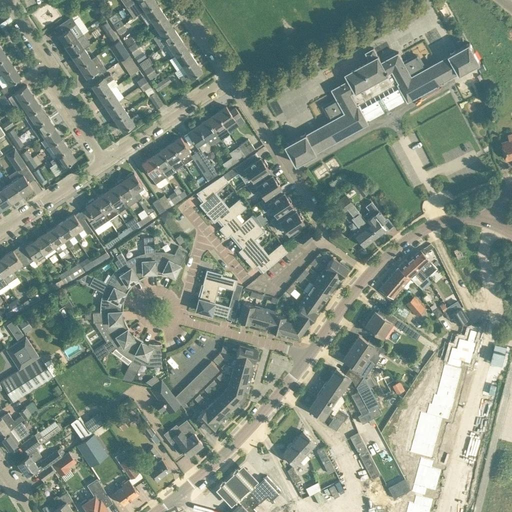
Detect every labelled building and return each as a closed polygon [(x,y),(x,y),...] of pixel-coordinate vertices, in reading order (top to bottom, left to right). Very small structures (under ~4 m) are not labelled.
[(141,12),(145,10),(156,2),(154,0),(134,0),(133,1),(140,11),(141,12)] [(145,10),(152,21),(164,13),(156,2),(145,10)] [(155,35),(160,32),(171,24),(164,13),(152,21),(156,27),(152,30),(155,35)] [(65,46),(83,34),(72,16),(55,27),(59,34),(58,35),(65,46)] [(116,29),(123,24),(120,19),(113,24),(116,29)] [(106,33),(112,29),(107,21),(101,25),(106,33)] [(126,29),(123,24),(116,29),(119,34),(126,29)] [(168,43),(179,36),(171,24),(160,32),(168,43)] [(117,37),(112,29),(106,33),(111,41),(117,37)] [(65,46),(72,56),(84,48),(90,44),(83,34),(65,46)] [(168,43),(175,55),(186,47),(179,36),(168,43)] [(119,61),(120,60),(122,59),(129,54),(119,40),(109,46),(119,61)] [(138,47),(135,42),(128,46),(131,52),(138,47)] [(481,62),(470,42),(449,54),(450,54),(425,68),(418,55),(405,62),(399,52),(395,54),(394,52),(381,59),(378,55),(374,48),(366,52),(370,60),(346,73),(349,79),(332,88),(338,99),(325,106),(332,119),(307,133),(307,132),(286,144),(297,163),(318,152),(317,151),(369,123),(368,121),(386,111),(385,109),(388,107),(389,109),(407,99),(408,101),(460,72),(460,73),(481,62)] [(141,52),(138,47),(131,52),(134,56),(141,52)] [(186,47),(175,55),(183,66),(194,58),(186,47)] [(84,48),(72,56),(79,66),(91,58),(84,48)] [(142,66),(150,61),(145,53),(137,58),(142,66)] [(139,69),(129,54),(120,60),(130,75),(139,69)] [(0,70),(2,73),(14,65),(7,55),(0,59),(0,70)] [(91,58),(79,66),(86,77),(88,76),(91,80),(106,69),(97,55),(91,58)] [(187,72),(180,77),(183,82),(202,70),(194,58),(183,66),(187,72)] [(143,69),(146,74),(153,69),(150,64),(143,69)] [(21,76),(14,65),(2,73),(9,83),(9,84),(10,84),(21,76)] [(157,74),(153,69),(146,74),(150,79),(157,74)] [(99,97),(111,88),(118,84),(113,78),(114,78),(111,73),(104,77),(92,85),(99,97)] [(136,81),(140,86),(147,81),(144,76),(136,81)] [(153,85),(157,91),(171,81),(168,76),(153,85)] [(150,86),(147,81),(140,86),(143,91),(150,86)] [(10,84),(9,84),(9,83),(0,89),(4,94),(13,87),(10,84)] [(22,103),(34,95),(26,84),(18,90),(14,93),(8,97),(15,108),(22,103)] [(99,97),(107,108),(119,100),(111,88),(99,97)] [(157,108),(162,105),(155,93),(149,96),(157,108)] [(9,102),(4,94),(0,96),(0,101),(3,106),(9,102)] [(34,95),(22,103),(29,114),(41,106),(34,95)] [(107,108),(115,119),(127,111),(119,100),(107,108)] [(29,114),(24,117),(26,120),(31,117),(36,124),(48,116),(41,106),(29,114)] [(226,106),(216,112),(229,131),(234,128),(238,125),(239,126),(244,122),(240,116),(240,115),(235,106),(229,110),(226,106)] [(127,111),(115,119),(122,131),(134,123),(134,122),(140,118),(137,113),(131,117),(127,111)] [(220,139),(226,135),(230,132),(229,131),(216,112),(207,119),(215,132),(220,139)] [(36,124),(31,127),(38,138),(43,135),(55,127),(48,116),(36,124)] [(14,124),(13,124),(10,118),(2,124),(6,130),(14,124)] [(197,125),(206,138),(215,132),(207,119),(197,125)] [(196,152),(212,177),(217,174),(203,151),(204,150),(205,151),(208,152),(213,148),(206,138),(197,125),(187,132),(196,145),(197,144),(201,149),(196,152)] [(43,135),(50,145),(62,137),(55,127),(43,135)] [(12,140),(18,136),(13,128),(7,132),(12,140)] [(511,133),(507,135),(509,140),(502,141),(505,149),(507,159),(511,157),(511,133)] [(23,144),(18,136),(12,140),(17,148),(23,144)] [(190,150),(186,145),(181,136),(171,143),(180,156),(190,150)] [(57,155),(69,147),(62,137),(50,145),(57,155)] [(238,146),(245,155),(255,149),(248,139),(238,146)] [(171,143),(161,149),(174,169),(184,163),(180,156),(171,143)] [(245,155),(238,146),(235,148),(239,153),(236,155),(232,157),(235,162),(245,155)] [(69,163),(76,158),(69,147),(57,155),(50,160),(53,165),(55,163),(61,172),(71,165),(69,163)] [(15,148),(7,154),(10,159),(17,169),(25,164),(15,148)] [(21,153),(26,161),(32,157),(27,149),(21,153)] [(161,149),(152,156),(161,169),(165,176),(174,169),(161,149)] [(212,177),(196,152),(191,155),(208,180),(212,177)] [(264,159),(263,160),(260,156),(259,157),(255,152),(234,166),(240,176),(247,171),(252,180),(253,180),(267,170),(269,169),(266,165),(268,164),(264,159)] [(142,163),(147,171),(151,176),(158,188),(168,181),(161,169),(152,156),(142,163)] [(31,169),(37,165),(32,157),(26,161),(31,169)] [(225,168),(235,162),(232,157),(222,164),(225,168)] [(33,171),(35,174),(41,182),(46,178),(39,167),(33,171)] [(19,177),(13,181),(22,195),(32,188),(33,188),(21,170),(16,173),(19,177)] [(270,175),(267,170),(253,180),(252,180),(246,184),(252,194),(259,189),(265,198),(279,188),(281,187),(278,183),(280,182),(276,177),(275,178),(272,174),(270,175)] [(134,173),(132,174),(131,172),(127,175),(128,177),(124,179),(137,199),(142,196),(137,190),(143,186),(140,181),(134,173)] [(222,174),(196,192),(203,200),(199,203),(205,211),(206,213),(222,199),(217,193),(216,192),(228,182),(222,174)] [(341,176),(329,183),(333,189),(345,181),(341,176)] [(124,179),(123,180),(122,179),(117,182),(118,183),(114,186),(128,206),(137,199),(124,179)] [(360,180),(354,185),(363,196),(369,192),(360,180)] [(11,202),(22,195),(13,181),(2,188),(11,202)] [(190,186),(193,191),(199,186),(196,181),(190,186)] [(0,207),(1,209),(11,202),(2,188),(0,185),(0,207)] [(105,192),(118,212),(128,206),(114,186),(105,192)] [(265,198),(258,202),(264,211),(270,207),(276,216),(291,206),(292,205),(290,201),(291,200),(288,195),(286,196),(284,192),(282,193),(279,188),(265,198)] [(177,194),(180,199),(187,195),(184,190),(177,194)] [(109,219),(118,212),(105,192),(95,199),(109,219)] [(158,198),(166,209),(171,205),(164,194),(158,198)] [(174,204),(180,199),(177,194),(170,199),(174,204)] [(334,220),(342,214),(353,205),(346,195),(326,210),(334,220)] [(222,199),(206,213),(207,214),(214,222),(218,218),(223,224),(220,227),(219,228),(246,206),(240,197),(228,207),(222,199)] [(94,229),(109,219),(95,199),(94,199),(93,198),(88,201),(89,203),(85,205),(87,207),(82,210),(94,229)] [(159,213),(166,209),(158,198),(152,202),(159,213)] [(139,201),(144,209),(151,219),(157,215),(152,208),(148,208),(142,199),(139,201)] [(362,217),(377,235),(386,229),(381,222),(386,219),(371,201),(372,202),(367,205),(370,210),(363,216),(362,215),(362,216),(363,217),(362,217)] [(353,205),(347,210),(353,217),(352,218),(360,228),(353,234),(364,246),(377,235),(362,217),(363,217),(362,216),(359,212),(353,205)] [(246,206),(219,228),(221,229),(227,237),(231,234),(237,240),(257,223),(250,215),(242,222),(236,215),(246,206)] [(300,212),(298,214),(296,210),(294,210),(291,206),(276,216),(270,220),(276,229),(283,225),(288,233),(304,222),(302,218),(303,217),(300,212)] [(167,211),(161,216),(165,222),(171,217),(167,211)] [(92,230),(84,218),(80,212),(75,215),(74,213),(64,220),(73,234),(76,239),(77,240),(82,237),(78,231),(83,228),(87,233),(92,230)] [(262,224),(268,220),(264,213),(257,216),(262,224)] [(141,226),(151,219),(147,214),(141,218),(138,221),(141,226)] [(64,240),(73,234),(64,220),(54,226),(64,240)] [(128,227),(131,232),(141,226),(138,221),(128,227)] [(257,223),(237,240),(242,247),(238,250),(245,258),(246,259),(261,246),(255,238),(264,231),(257,223)] [(67,245),(64,240),(54,226),(45,233),(56,250),(58,253),(63,250),(62,249),(67,245)] [(122,239),(131,232),(128,227),(118,234),(122,239)] [(304,244),(315,236),(310,230),(299,239),(304,244)] [(56,250),(45,233),(35,239),(44,253),(46,257),(56,250)] [(108,249),(122,239),(118,234),(104,243),(108,249)] [(155,272),(154,252),(155,252),(154,243),(153,243),(152,237),(144,237),(145,253),(137,256),(127,262),(137,278),(137,279),(138,280),(141,277),(145,276),(145,275),(144,273),(155,272)] [(35,260),(44,253),(35,239),(25,246),(28,250),(23,254),(29,262),(34,259),(35,260)] [(261,246),(246,259),(247,260),(253,268),(257,265),(263,271),(288,250),(281,243),(268,254),(261,246)] [(425,254),(434,250),(431,244),(422,248),(425,254)] [(128,284),(137,278),(127,262),(121,252),(120,252),(117,246),(112,249),(116,255),(118,258),(115,261),(119,267),(114,272),(109,280),(108,283),(107,283),(125,292),(126,294),(128,290),(130,287),(130,286),(128,284)] [(154,252),(155,272),(155,273),(154,273),(155,274),(159,274),(163,274),(163,273),(164,271),(174,276),(187,250),(178,246),(174,255),(170,254),(166,253),(165,253),(163,252),(160,252),(155,252),(154,252)] [(457,258),(463,255),(459,247),(453,249),(457,258)] [(29,262),(23,254),(18,257),(13,250),(3,256),(12,269),(21,263),(24,266),(29,262)] [(410,259),(427,277),(432,272),(436,267),(429,259),(420,250),(410,259)] [(106,251),(91,260),(95,265),(110,256),(106,251)] [(323,256),(319,253),(310,262),(314,266),(323,256)] [(20,281),(12,269),(3,256),(0,258),(0,271),(10,287),(11,288),(20,281)] [(95,265),(91,260),(89,256),(88,257),(83,260),(79,262),(85,271),(95,265)] [(326,266),(340,277),(347,267),(332,257),(326,266)] [(410,259),(400,268),(409,276),(417,285),(422,290),(431,281),(427,277),(410,259)] [(79,262),(69,268),(75,278),(85,271),(79,262)] [(319,275),(334,286),(340,277),(326,266),(325,266),(319,275)] [(380,286),(392,296),(408,277),(409,276),(400,268),(397,266),(380,286)] [(65,284),(75,278),(69,268),(65,271),(67,275),(61,279),(65,284)] [(203,284),(201,290),(216,295),(219,285),(240,291),(242,285),(236,283),(237,279),(222,275),(222,273),(207,269),(206,268),(206,270),(206,271),(202,284),(203,284)] [(305,269),(296,278),(300,282),(308,272),(305,269)] [(5,290),(10,287),(0,271),(0,292),(0,293),(5,290)] [(312,283),(328,294),(334,286),(319,275),(312,283)] [(107,283),(108,283),(94,276),(93,276),(89,285),(104,292),(103,296),(102,300),(102,303),(101,307),(102,311),(102,312),(121,310),(121,311),(122,311),(123,311),(123,310),(123,307),(123,303),(122,303),(120,302),(125,292),(107,283)] [(65,284),(61,279),(55,283),(58,288),(65,284)] [(306,292),(322,303),(328,294),(312,283),(306,292)] [(290,285),(286,290),(290,293),(294,288),(290,285)] [(199,297),(195,309),(211,313),(211,312),(227,316),(230,306),(214,301),(216,295),(201,290),(199,297)] [(262,299),(264,294),(251,290),(250,295),(262,299)] [(302,303),(316,313),(317,312),(316,311),(322,303),(306,292),(300,301),(302,303)] [(31,297),(34,302),(41,298),(37,293),(31,297)] [(436,307),(426,294),(423,296),(437,317),(443,314),(437,306),(436,307)] [(413,312),(422,304),(414,295),(405,303),(413,312)] [(24,308),(34,302),(31,297),(28,299),(21,303),(24,308)] [(47,306),(53,316),(60,311),(55,301),(47,306)] [(248,322),(253,304),(243,302),(238,319),(248,322)] [(11,309),(14,314),(24,308),(21,303),(11,309)] [(253,304),(248,322),(259,325),(264,307),(253,303),(253,304)] [(295,312),(298,314),(306,320),(306,319),(309,321),(310,322),(316,313),(302,303),(295,312)] [(456,325),(468,318),(461,306),(458,308),(450,313),(452,317),(456,325)] [(264,307),(259,325),(270,328),(269,329),(270,329),(275,313),(276,310),(264,307)] [(365,325),(374,330),(382,336),(392,323),(405,331),(409,325),(384,308),(380,314),(375,311),(365,325)] [(8,318),(14,314),(11,309),(5,313),(8,318)] [(121,311),(121,310),(102,312),(102,311),(93,312),(85,313),(85,319),(93,319),(93,322),(102,321),(105,329),(111,338),(111,339),(127,328),(127,329),(128,328),(128,329),(129,328),(127,324),(125,321),(122,321),(121,311)] [(452,317),(450,313),(448,310),(444,312),(448,319),(452,317)] [(275,313),(270,329),(280,332),(281,331),(282,328),(285,319),(286,316),(275,313)] [(306,319),(306,320),(298,314),(293,321),(285,319),(282,328),(281,331),(294,334),(293,335),(299,337),(302,332),(301,332),(309,321),(306,319)] [(26,318),(19,322),(24,332),(31,328),(26,318)] [(13,320),(6,324),(11,331),(18,327),(13,320)] [(127,328),(111,339),(111,338),(103,344),(93,351),(99,359),(109,352),(117,347),(119,349),(127,355),(132,358),(141,341),(142,340),(143,340),(139,338),(136,335),(135,336),(133,337),(127,329),(127,328)] [(451,345),(451,346),(473,351),(473,352),(476,341),(474,341),(477,330),(470,328),(467,339),(459,337),(456,347),(451,345)] [(26,335),(5,349),(19,369),(39,357),(36,351),(33,347),(26,335)] [(359,335),(351,346),(373,361),(375,363),(380,356),(378,354),(381,350),(384,345),(376,339),(371,336),(373,338),(370,342),(359,335)] [(141,341),(132,358),(128,366),(122,378),(132,381),(142,362),(148,363),(157,364),(161,364),(161,366),(160,344),(161,344),(161,343),(156,343),(152,343),(151,346),(141,341)] [(239,344),(236,355),(236,356),(254,361),(258,349),(239,344)] [(375,363),(373,361),(351,346),(343,358),(354,365),(351,370),(362,378),(356,386),(358,391),(358,392),(361,396),(368,411),(378,406),(379,405),(365,377),(375,363)] [(451,346),(447,363),(460,366),(462,360),(471,362),(473,352),(451,346)] [(15,400),(53,376),(40,356),(39,357),(19,369),(10,375),(1,380),(0,380),(0,388),(2,387),(10,401),(11,402),(15,400)] [(233,367),(251,372),(254,361),(236,356),(235,359),(233,367)] [(215,373),(219,369),(210,361),(207,365),(215,373)] [(210,378),(215,373),(207,365),(202,370),(210,378)] [(444,365),(441,375),(459,380),(461,369),(444,365)] [(251,372),(233,367),(230,378),(248,383),(251,372)] [(336,368),(327,381),(341,390),(350,378),(352,379),(356,386),(362,378),(351,370),(348,375),(336,368)] [(202,370),(197,374),(205,383),(210,378),(202,370)] [(201,387),(205,383),(197,374),(192,379),(201,387)] [(441,375),(439,385),(456,389),(459,380),(441,375)] [(248,383),(230,378),(228,386),(244,396),(247,391),(246,390),(248,383)] [(161,379),(150,388),(159,400),(161,398),(163,401),(163,402),(164,404),(165,403),(171,411),(180,404),(161,379)] [(192,379),(188,383),(196,391),(201,387),(192,379)] [(340,392),(341,390),(327,381),(319,394),(332,403),(335,407),(334,409),(336,410),(334,412),(343,418),(344,420),(348,413),(338,406),(343,400),(342,400),(344,398),(342,394),(340,392)] [(192,395),(196,391),(188,383),(184,387),(192,395)] [(58,385),(52,388),(56,395),(62,392),(58,385)] [(434,394),(454,399),(455,394),(456,389),(439,385),(438,387),(436,394),(434,394)] [(228,386),(222,392),(235,405),(240,400),(241,401),(244,396),(228,386)] [(184,387),(180,391),(188,400),(192,395),(184,387)] [(180,391),(175,396),(182,405),(186,410),(189,407),(185,402),(188,400),(180,391)] [(361,396),(358,392),(358,391),(351,395),(361,414),(358,415),(358,417),(362,424),(372,418),(368,411),(361,396)] [(222,392),(214,400),(227,413),(235,405),(222,392)] [(323,417),(327,412),(330,414),(330,415),(333,418),(329,425),(336,430),(344,420),(343,418),(334,412),(336,410),(334,409),(335,407),(332,403),(319,394),(309,408),(323,417)] [(429,403),(451,409),(454,399),(434,394),(431,403),(429,403)] [(205,408),(218,422),(227,413),(214,400),(205,408)] [(0,435),(21,421),(38,408),(32,401),(25,406),(26,407),(19,412),(21,415),(14,420),(8,412),(1,417),(1,416),(0,417),(0,435)] [(420,411),(420,412),(448,419),(451,410),(451,409),(429,403),(426,413),(420,411)] [(378,406),(368,411),(372,418),(382,413),(378,406)] [(210,430),(218,422),(205,408),(196,416),(210,430)] [(80,415),(71,421),(82,436),(105,420),(98,411),(84,421),(80,415)] [(420,412),(418,422),(440,427),(442,418),(448,419),(420,412)] [(123,430),(128,426),(122,418),(117,422),(123,430)] [(180,430),(170,438),(173,441),(171,443),(179,453),(184,450),(187,455),(202,444),(194,432),(196,431),(186,419),(178,426),(177,426),(180,430)] [(54,420),(21,444),(27,453),(38,445),(43,441),(48,438),(60,429),(54,420)] [(26,429),(21,421),(0,435),(0,438),(7,449),(15,443),(24,436),(27,435),(24,430),(26,429)] [(418,422),(415,431),(437,437),(439,432),(440,427),(418,422)] [(148,437),(155,432),(149,424),(142,429),(148,437)] [(297,435),(292,440),(293,441),(293,442),(305,453),(315,442),(310,438),(303,431),(298,436),(297,435)] [(372,479),(374,478),(374,477),(380,474),(358,431),(350,436),(372,479)] [(415,431),(412,441),(434,447),(437,437),(415,431)] [(120,474),(96,437),(94,433),(93,434),(77,444),(103,485),(120,474)] [(412,441),(410,452),(432,457),(433,451),(434,447),(412,441)] [(288,447),(282,453),(295,464),(299,460),(303,464),(309,458),(305,453),(293,442),(292,443),(291,442),(287,446),(288,447)] [(29,454),(17,463),(26,475),(38,467),(34,461),(42,456),(37,451),(41,448),(38,445),(27,453),(29,454)] [(170,468),(164,460),(153,445),(147,449),(156,460),(148,467),(151,471),(157,479),(170,468)] [(328,473),(330,472),(335,470),(334,468),(327,455),(322,446),(316,450),(328,473)] [(40,461),(45,468),(50,464),(61,456),(65,453),(61,448),(57,450),(56,449),(40,461)] [(131,477),(138,472),(129,460),(130,459),(123,450),(115,456),(131,477)] [(50,464),(54,471),(56,470),(60,475),(70,468),(69,467),(76,462),(68,451),(62,456),(61,456),(50,464)] [(420,457),(416,474),(438,480),(441,470),(432,467),(434,461),(420,457)] [(242,462),(215,487),(231,504),(258,479),(242,462)] [(50,464),(45,468),(39,473),(43,479),(54,471),(50,464)] [(287,469),(294,483),(299,480),(292,467),(287,469)] [(416,474),(411,491),(425,495),(426,488),(435,490),(438,480),(416,474)] [(257,484),(239,501),(241,503),(249,511),(257,511),(253,507),(260,501),(266,496),(267,495),(271,499),(278,492),(280,490),(267,475),(264,477),(257,484)] [(86,498),(81,502),(87,511),(105,511),(106,511),(105,510),(107,509),(105,506),(112,502),(97,478),(88,484),(95,495),(87,500),(86,498)] [(393,496),(410,489),(406,478),(388,485),(393,496)] [(114,491),(117,496),(123,504),(139,493),(129,479),(121,484),(123,485),(114,491)] [(67,503),(72,500),(66,491),(65,492),(59,496),(57,497),(61,504),(55,508),(53,505),(53,506),(52,506),(50,506),(48,505),(46,505),(44,506),(42,507),(45,511),(72,511),(70,508),(67,503)] [(409,501),(408,502),(430,508),(433,499),(415,495),(413,503),(409,501)] [(408,502),(406,510),(414,511),(429,511),(430,508),(408,502)]
